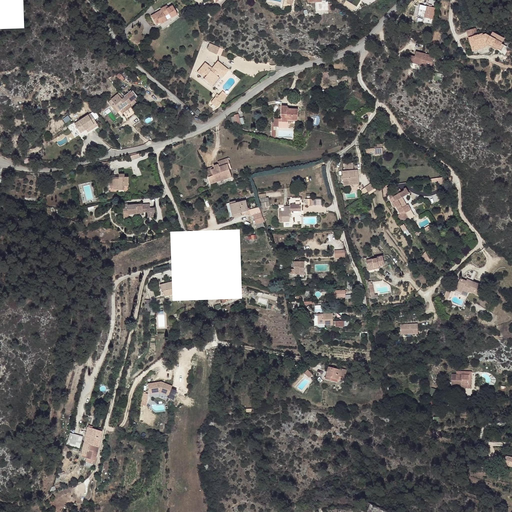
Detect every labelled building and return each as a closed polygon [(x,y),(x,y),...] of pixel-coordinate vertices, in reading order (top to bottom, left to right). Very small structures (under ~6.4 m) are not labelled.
[(307,0),(308,2),(309,2),(309,3),(317,3),(317,12),(332,11),(332,5),(328,5),(328,1),(322,1),(321,0),(307,0)] [(425,14),(425,18),(433,19),(436,8),(421,5),(420,13),(425,14)] [(161,10),(161,11),(162,12),(156,16),(155,14),(151,17),(156,25),(160,23),(161,25),(168,21),(167,21),(165,17),(169,14),(171,18),(171,19),(178,15),(173,6),(169,9),(167,6),(161,10)] [(473,51),(479,49),(477,44),(485,42),(489,44),(498,49),(502,42),(486,34),(483,35),(483,34),(469,37),(473,51)] [(221,48),(213,44),(210,51),(218,54),(221,48)] [(420,66),(433,68),(436,58),(431,57),(431,56),(422,53),(422,55),(419,54),(418,58),(416,58),(411,56),(409,62),(421,65),(420,66)] [(202,75),(203,74),(205,72),(208,75),(206,76),(204,78),(210,83),(217,75),(216,74),(218,72),(219,73),(224,77),(230,70),(225,66),(224,67),(218,62),(213,68),(215,69),(213,71),(211,70),(208,67),(210,65),(207,62),(198,71),(202,75)] [(220,77),(217,75),(210,83),(213,86),(220,77)] [(123,98),(128,105),(134,100),(137,98),(131,91),(123,98)] [(218,107),(227,97),(221,93),(219,95),(217,94),(215,93),(215,94),(216,95),(216,96),(212,101),(218,107)] [(111,100),(115,105),(120,111),(128,105),(123,98),(122,99),(118,95),(111,100)] [(131,108),(128,105),(120,111),(123,114),(131,108)] [(287,120),(293,120),(297,120),(298,110),(293,110),(287,109),(288,108),(287,107),(282,106),(282,119),(275,118),(274,122),(273,122),(273,123),(272,123),(272,130),(274,130),(274,127),(287,128),(287,122),(287,120)] [(75,123),(81,132),(90,127),(93,131),(99,127),(91,114),(75,123)] [(232,117),(234,126),(241,125),(238,114),(234,115),(235,117),(232,117)] [(90,127),(81,132),(83,136),(93,131),(90,127)] [(228,162),(230,170),(232,170),(229,159),(218,162),(219,165),(228,162)] [(232,177),(230,170),(228,162),(219,165),(214,166),(215,167),(207,170),(211,184),(225,179),(231,177),(232,177)] [(345,173),(346,188),(357,187),(356,173),(345,173)] [(114,177),(114,175),(110,175),(109,185),(114,185),(114,187),(119,187),(119,189),(124,189),(124,188),(124,185),(128,185),(129,177),(124,177),(124,174),(119,174),(119,175),(119,177),(114,177)] [(368,192),(376,189),(373,183),(366,186),(368,192)] [(394,208),(396,207),(400,215),(405,212),(406,214),(411,210),(408,205),(407,206),(402,199),(408,195),(409,194),(407,191),(407,190),(402,193),(400,189),(395,192),(396,192),(389,196),(391,199),(394,198),(396,202),(392,204),(394,208)] [(268,194),(261,194),(262,207),(269,206),(268,194)] [(232,204),(230,204),(233,217),(241,215),(241,213),(248,212),(246,201),(236,203),(236,201),(232,202),(232,204)] [(123,210),(123,213),(143,212),(143,209),(142,203),(133,204),(133,206),(128,206),(128,210),(123,210)] [(279,211),(279,222),(284,222),(290,222),(290,218),(289,215),(291,215),(291,211),(301,211),(301,204),(291,205),(291,206),(285,207),(285,211),(279,211)] [(261,213),(257,214),(253,216),(256,225),(264,222),(261,213)] [(368,272),(375,271),(375,269),(379,268),(385,267),(383,257),(377,258),(377,260),(373,261),(366,262),(368,272)] [(304,274),(304,271),(300,271),(300,262),(294,262),(294,268),(291,268),(291,274),(295,274),(304,274)] [(173,280),(173,281),(175,291),(182,289),(180,278),(173,280)] [(456,290),(463,293),(464,290),(469,292),(470,291),(480,295),(483,287),(473,282),(473,283),(467,281),(461,278),(456,290)] [(173,281),(160,285),(161,291),(163,291),(164,297),(176,294),(175,291),(173,281)] [(223,303),(240,295),(238,290),(221,298),(223,303)] [(333,314),(327,314),(323,315),(318,315),(319,324),(325,323),(325,325),(334,325),(333,321),(333,314)] [(420,334),(419,324),(411,325),(412,326),(407,327),(407,325),(401,325),(402,335),(420,334)] [(328,367),(328,371),(329,371),(328,375),(327,379),(331,380),(332,377),(339,379),(340,376),(341,369),(328,367)] [(469,384),(470,375),(452,374),(452,386),(462,386),(462,384),(469,384)] [(160,383),(147,385),(149,394),(159,393),(168,396),(171,387),(160,383)] [(102,431),(92,428),(88,427),(86,435),(84,442),(90,444),(98,447),(102,431)] [(70,433),(70,435),(67,445),(80,448),(81,443),(77,442),(79,435),(70,433)] [(81,454),(86,455),(87,451),(88,451),(90,444),(84,442),(82,449),(81,454)] [(96,456),(98,447),(90,444),(88,451),(87,454),(96,456)] [(95,461),(96,456),(87,454),(87,456),(86,462),(87,462),(85,466),(92,468),(94,461),(95,461)] [(480,501),(482,492),(469,489),(467,496),(472,498),(480,501)]
